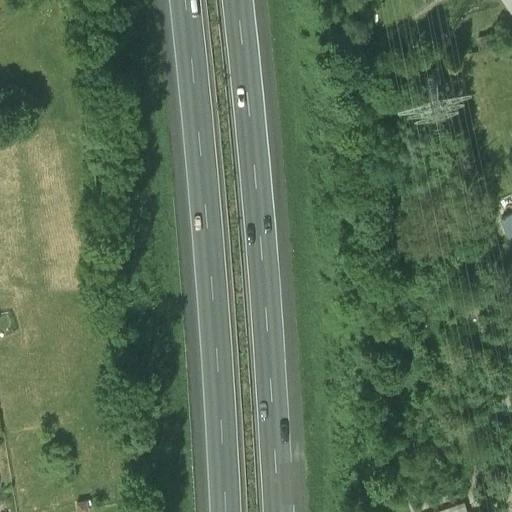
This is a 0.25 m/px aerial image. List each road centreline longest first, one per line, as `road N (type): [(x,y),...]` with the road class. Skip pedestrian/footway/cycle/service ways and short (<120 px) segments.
road 1 (motorway): [(177,0),(213,325),(221,511)]
road 2 (motorway): [(276,511),(269,315),(234,0)]
